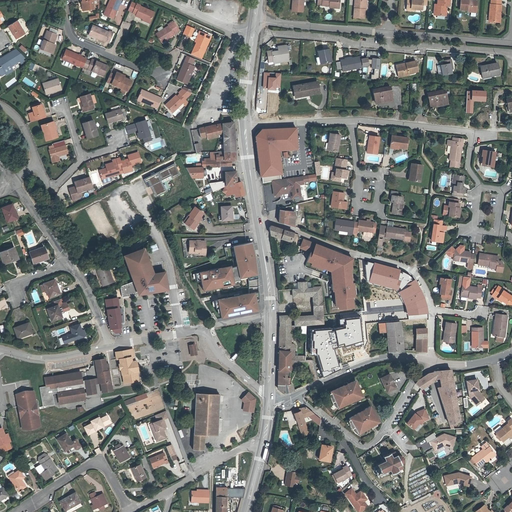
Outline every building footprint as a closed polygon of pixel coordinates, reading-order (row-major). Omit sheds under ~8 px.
[(93,0),(92,0),(82,0),(82,2),(83,11),(94,9),(93,5),(93,0)] [(113,19),(121,0),(109,0),(103,15),(113,19)] [(303,12),(304,0),(292,0),(291,11),(303,12)] [(340,9),(340,0),(317,0),(317,5),(329,6),(329,8),(340,9)] [(367,10),(367,0),(354,0),(353,18),(364,19),(365,10),(367,10)] [(427,5),(427,0),(406,0),(406,11),(415,12),(415,9),(422,10),(422,5),(427,5)] [(447,7),(451,7),(451,0),(437,0),(437,4),(434,4),(433,15),(447,16),(447,7)] [(477,13),(478,1),(469,0),(460,0),(460,10),(468,11),(468,12),(477,13)] [(501,23),(503,5),(502,5),(501,0),(489,0),(488,22),(501,23)] [(150,22),(154,12),(140,6),(140,5),(136,4),(131,2),(128,10),(133,12),(133,13),(136,14),(136,16),(143,19),(150,22)] [(24,34),(16,21),(8,26),(16,39),(24,34)] [(165,40),(174,34),(178,31),(172,21),(168,24),(169,26),(163,29),(159,31),(156,34),(162,43),(165,40)] [(109,42),(113,33),(109,31),(109,32),(92,25),(88,35),(105,42),(105,40),(109,42)] [(191,37),(194,29),(188,26),(184,34),(191,37)] [(50,52),(53,44),(57,35),(47,31),(40,49),(50,52)] [(202,58),(212,36),(200,31),(196,39),(198,39),(197,42),(192,53),(202,58)] [(185,49),(188,36),(181,35),(178,48),(185,49)] [(21,45),(18,47),(24,53),(27,50),(21,45)] [(289,61),(286,45),(278,46),(279,51),(272,52),(272,51),(267,51),(269,62),(273,61),(274,64),(289,61)] [(331,61),(329,49),(318,51),(319,57),(320,63),(321,64),(331,61)] [(10,66),(24,57),(16,50),(0,59),(0,73),(1,76),(5,74),(6,75),(13,71),(10,66)] [(86,60),(86,59),(82,57),(82,56),(71,52),(70,53),(65,51),(62,59),(64,60),(71,63),(78,66),(83,68),(83,66),(86,60)] [(193,65),(195,59),(187,56),(185,61),(193,65)] [(363,66),(368,65),(367,58),(361,59),(361,56),(352,58),(353,60),(345,61),(344,60),(340,60),(341,61),(342,68),(342,71),(363,67),(363,66)] [(380,59),(372,58),(371,68),(374,68),(378,69),(379,69),(380,59)] [(103,76),(108,66),(96,61),(91,59),(90,62),(86,60),(83,66),(88,68),(87,69),(92,71),(97,73),(103,76)] [(452,73),(451,68),(453,68),(451,59),(443,61),(443,65),(440,65),(442,74),(442,75),(452,73)] [(418,71),(415,60),(396,65),(399,77),(408,75),(408,74),(411,73),(412,74),(414,73),(414,72),(418,71)] [(187,84),(194,66),(184,62),(177,80),(187,84)] [(499,74),(497,63),(487,65),(480,67),(482,77),(491,75),(491,76),(499,74)] [(131,81),(124,77),(123,78),(115,74),(115,75),(110,73),(107,81),(111,84),(127,91),(131,81)] [(281,74),(264,73),(263,88),(268,88),(267,90),(276,90),(276,88),(280,88),(281,74)] [(61,89),(57,79),(42,83),(46,94),(61,89)] [(320,94),(317,81),(292,85),(295,99),(320,94)] [(393,101),(390,86),(372,90),(375,104),(393,101)] [(189,104),(185,99),(192,93),(182,89),(178,93),(179,94),(177,96),(176,95),(165,105),(172,113),(177,108),(183,103),(186,106),(189,104)] [(157,109),(162,98),(141,90),(137,100),(157,109)] [(447,104),(445,90),(427,93),(430,107),(447,104)] [(484,102),(485,91),(467,90),(466,113),(473,113),(474,101),(484,102)] [(94,108),(89,94),(80,97),(82,102),(83,107),(82,108),(83,112),(94,108)] [(42,104),(40,103),(32,106),(32,107),(40,105),(43,114),(44,113),(42,104)] [(43,114),(40,105),(32,107),(34,112),(29,114),(31,122),(46,117),(44,113),(43,114)] [(123,118),(120,109),(122,109),(121,106),(119,105),(110,108),(112,112),(105,114),(108,123),(115,120),(123,118)] [(175,116),(180,111),(177,108),(172,113),(175,116)] [(97,135),(93,120),(83,123),(84,128),(86,128),(87,131),(85,132),(87,138),(97,135)] [(152,140),(145,120),(136,123),(138,132),(137,133),(139,139),(143,138),(144,142),(152,140)] [(57,137),(54,128),(53,129),(51,122),(41,125),(46,140),(57,137)] [(235,152),(233,122),(232,122),(222,123),(223,133),(224,152),(235,152)] [(137,131),(134,123),(125,126),(128,134),(137,131)] [(223,133),(222,123),(202,128),(198,129),(200,138),(206,136),(207,139),(219,137),(219,136),(219,134),(223,133)] [(298,149),(296,128),(261,129),(255,136),(260,176),(282,174),(279,151),(298,149)] [(338,152),(340,135),(329,133),(327,151),(338,152)] [(377,154),(379,137),(369,136),(367,152),(377,154)] [(406,149),(408,138),(392,136),(390,145),(396,146),(395,149),(398,149),(398,148),(406,149)] [(68,153),(64,140),(53,144),(54,145),(55,148),(50,149),(49,150),(52,162),(60,160),(58,156),(68,153)] [(458,168),(462,142),(452,141),(448,140),(447,145),(451,146),(449,160),(451,160),(450,166),(450,167),(452,167),(458,168)] [(493,167),(495,152),(483,150),(482,156),(484,156),(483,165),(493,167)] [(132,169),(131,165),(141,162),(138,152),(128,155),(129,159),(120,161),(119,158),(116,159),(120,173),(123,172),(123,171),(132,169)] [(235,160),(235,152),(224,152),(216,152),(216,160),(205,161),(206,167),(231,166),(231,160),(235,160)] [(120,173),(116,159),(112,160),(112,162),(105,165),(106,168),(99,170),(102,179),(110,176),(120,173)] [(175,163),(143,179),(147,187),(150,186),(156,197),(160,195),(161,196),(164,195),(164,193),(167,192),(161,180),(171,176),(172,178),(180,174),(178,170),(179,170),(178,167),(177,167),(175,163)] [(420,182),(422,165),(411,163),(410,172),(411,172),(410,180),(420,182)] [(345,170),(346,166),(335,164),(335,168),(336,169),(336,172),(335,177),(341,178),(345,178),(346,176),(346,171),(346,170),(345,170)] [(203,177),(202,167),(185,168),(191,178),(203,177)] [(236,180),(236,171),(229,172),(225,172),(226,186),(236,180)] [(341,181),(341,178),(335,177),(336,172),(332,172),(331,179),(332,180),(341,181)] [(462,187),(462,183),(463,183),(464,176),(457,175),(456,179),(454,179),(453,186),(454,186),(453,193),(452,192),(451,195),(463,197),(465,187),(463,187),(462,187)] [(306,176),(272,182),(274,195),(275,195),(279,194),(290,192),(291,198),(301,197),(299,185),(300,183),(303,183),(303,182),(306,181),(307,180),(306,176)] [(93,191),(89,177),(84,179),(85,181),(81,182),(81,180),(74,182),(75,186),(68,188),(72,200),(79,198),(78,192),(80,191),(87,189),(88,192),(93,191)] [(244,194),(241,182),(237,183),(236,180),(226,186),(224,186),(225,188),(223,191),(226,193),(227,195),(236,193),(237,196),(244,194)] [(224,186),(224,181),(209,183),(213,191),(224,186)] [(344,193),(333,191),(332,201),(334,202),(333,207),(346,209),(347,203),(343,202),(344,193)] [(397,196),(398,192),(391,191),(390,195),(392,195),(391,202),(394,203),(395,203),(394,206),(393,206),(392,214),(399,215),(400,210),(402,211),(403,204),(400,203),(400,201),(402,201),(402,197),(397,196)] [(449,215),(459,217),(460,208),(458,207),(459,203),(458,203),(449,202),(449,203),(448,206),(450,207),(449,215)] [(17,218),(14,209),(13,209),(11,205),(2,208),(7,222),(17,218)] [(232,220),(231,206),(221,207),(222,220),(232,220)] [(199,218),(203,213),(195,207),(189,215),(190,216),(185,223),(193,229),(199,222),(197,221),(199,218)] [(280,210),(279,223),(287,225),(294,228),(295,212),(280,210)] [(352,235),(354,222),(336,219),(334,230),(347,232),(347,234),(352,235)] [(442,220),(434,219),(431,241),(443,242),(444,233),(440,232),(442,220)] [(358,223),(354,222),(352,235),(357,236),(357,231),(363,232),(372,233),(373,228),(375,228),(376,224),(374,223),(370,222),(367,222),(358,220),(358,223)] [(294,239),(296,234),(271,226),(269,228),(270,235),(291,241),(292,238),(294,239)] [(404,229),(387,227),(385,237),(394,238),(394,236),(403,237),(403,239),(403,240),(407,241),(409,239),(410,239),(410,235),(408,232),(404,232),(404,231),(404,229)] [(329,268),(334,270),(336,290),(335,291),(336,298),(339,298),(340,309),(354,308),(353,297),(355,296),(355,292),(354,292),(354,288),(354,283),(352,284),(350,263),(352,263),(353,259),(342,254),(341,255),(334,252),(334,251),(330,250),(329,252),(326,251),(326,248),(312,243),(304,240),(300,249),(309,252),(310,252),(307,261),(328,269),(329,268)] [(205,254),(205,241),(189,241),(189,251),(199,251),(199,253),(199,254),(205,254)] [(221,308),(223,318),(258,311),(256,303),(259,302),(258,276),(254,256),(252,243),(233,247),(237,266),(230,268),(230,266),(196,273),(198,282),(202,281),(204,292),(236,285),(235,279),(241,278),(241,276),(247,274),(251,293),(216,300),(218,309),(221,308)] [(18,257),(14,247),(0,252),(0,254),(4,265),(10,263),(9,261),(18,257)] [(48,258),(44,248),(40,249),(40,248),(30,252),(34,263),(41,261),(40,259),(43,258),(43,259),(48,258)] [(120,286),(122,297),(130,295),(130,293),(154,289),(156,286),(153,274),(154,273),(144,248),(124,256),(134,281),(134,282),(133,283),(131,282),(120,286)] [(468,268),(472,269),(474,254),(470,254),(470,252),(462,251),(458,250),(455,250),(453,260),(469,262),(468,268)] [(479,254),(478,264),(489,266),(489,267),(496,268),(496,271),(502,272),(503,264),(501,264),(502,261),(498,261),(498,258),(491,257),(491,255),(479,254)] [(386,265),(374,262),(367,261),(367,264),(364,264),(366,281),(398,290),(403,300),(406,308),(406,309),(408,319),(428,318),(428,310),(427,307),(427,305),(424,295),(418,284),(414,279),(406,273),(399,269),(386,265)] [(114,282),(107,265),(96,269),(97,273),(100,272),(101,275),(99,276),(103,286),(114,282)] [(165,272),(157,273),(159,288),(167,287),(165,272)] [(130,293),(130,295),(153,292),(168,289),(167,287),(159,288),(157,273),(154,273),(153,274),(156,286),(154,289),(130,293)] [(440,298),(450,299),(451,291),(448,291),(450,279),(440,278),(439,283),(441,284),(440,294),(441,294),(440,298)] [(60,293),(55,279),(44,284),(40,285),(43,292),(47,291),(49,298),(60,293)] [(295,326),(324,324),(322,286),(313,286),(313,288),(308,288),(307,281),(297,282),(298,289),(292,289),(293,298),(312,297),(313,315),(294,316),(295,326)] [(477,288),(462,286),(461,294),(469,295),(468,297),(468,298),(476,299),(476,297),(480,298),(482,285),(477,285),(477,288)] [(498,286),(492,295),(497,299),(498,298),(502,301),(506,304),(511,304),(511,296),(503,291),(503,290),(498,286)] [(120,315),(119,308),(117,308),(115,298),(105,300),(110,329),(111,329),(115,333),(121,332),(120,323),(118,315),(120,315)] [(69,309),(67,304),(66,302),(62,304),(60,299),(54,301),(56,306),(47,309),(52,321),(62,317),(61,313),(69,309)] [(507,315),(496,313),(493,336),(496,336),(503,337),(504,337),(507,315)] [(313,381),(318,379),(312,360),(305,360),(305,356),(294,356),(295,347),(294,346),(294,345),(293,344),(292,343),(291,343),(290,343),(290,315),(279,315),(279,353),(278,369),(278,389),(283,393),(288,392),(294,390),(293,384),(290,384),(290,370),(294,371),(294,364),(309,365),(313,381)] [(361,340),(359,317),(339,319),(339,324),(343,324),(344,327),(334,329),(314,330),(314,333),(312,333),(312,340),(313,340),(313,347),(316,347),(316,354),(317,354),(322,370),(321,370),(323,377),(340,369),(334,348),(344,345),(344,346),(354,344),(355,346),(362,343),(361,340)] [(400,321),(386,323),(387,332),(401,330),(400,321)] [(453,343),(456,323),(446,322),(445,330),(446,330),(444,341),(453,343)] [(32,333),(28,323),(14,328),(18,338),(32,333)] [(84,338),(79,324),(70,327),(72,334),(62,337),(64,345),(84,338)] [(416,338),(426,338),(427,328),(417,329),(417,324),(406,325),(406,330),(416,329),(416,338)] [(483,347),(483,328),(472,328),(472,340),(474,340),(474,347),(483,347)] [(389,352),(403,350),(401,330),(387,332),(389,352)] [(416,351),(426,352),(426,338),(416,338),(416,351)] [(132,362),(131,357),(134,356),(132,349),(115,352),(117,359),(119,359),(122,374),(123,374),(124,384),(138,381),(136,372),(134,372),(133,367),(132,367),(131,363),(132,362)] [(112,391),(109,371),(107,371),(105,359),(95,360),(98,378),(99,383),(101,383),(103,392),(112,391)] [(451,370),(434,371),(434,372),(434,379),(437,378),(440,378),(440,380),(442,379),(442,382),(443,387),(438,388),(440,393),(439,394),(449,424),(460,420),(451,373),(451,370)] [(87,389),(86,382),(82,382),(80,372),(45,378),(47,388),(40,389),(43,407),(55,405),(53,393),(57,393),(59,404),(86,399),(84,389),(86,389),(87,389)] [(96,393),(95,384),(99,383),(98,378),(83,381),(82,372),(80,372),(82,382),(86,382),(87,389),(86,389),(87,395),(96,393)] [(418,381),(416,383),(421,389),(437,378),(434,379),(434,372),(428,373),(418,381)] [(395,388),(389,374),(381,378),(387,392),(395,388)] [(477,379),(466,381),(469,397),(471,399),(473,397),(478,404),(484,399),(478,391),(477,392),(477,390),(479,390),(477,379)] [(362,396),(355,380),(350,382),(351,383),(348,385),(347,384),(339,387),(330,391),(337,408),(351,402),(350,401),(362,396)] [(38,414),(37,410),(36,410),(35,407),(37,407),(36,403),(35,403),(32,392),(17,395),(19,406),(18,406),(19,410),(20,410),(21,413),(19,413),(20,417),(21,417),(24,428),(39,425),(37,414),(38,414)] [(253,412),(255,399),(248,392),(241,399),(244,402),(243,411),(253,412)] [(127,405),(148,398),(146,394),(125,401),(127,405)] [(217,435),(219,395),(208,394),(203,394),(196,394),(194,449),(203,450),(204,437),(204,434),(208,434),(217,435)] [(479,403),(482,408),(489,403),(486,399),(479,403)] [(379,422),(370,406),(365,409),(366,410),(363,411),(362,410),(358,413),(355,415),(349,418),(358,434),(379,422)] [(306,407),(299,409),(300,411),(294,413),(302,436),(309,433),(302,417),(308,415),(313,413),(307,408),(306,407)] [(424,421),(428,419),(424,409),(417,412),(415,414),(414,413),(407,423),(414,429),(419,422),(421,424),(424,421)] [(163,429),(165,429),(165,427),(162,420),(163,419),(168,417),(166,411),(155,415),(157,421),(153,423),(156,432),(153,433),(156,438),(159,437),(160,440),(166,438),(163,429)] [(99,428),(108,423),(105,417),(100,419),(99,417),(91,421),(92,423),(84,427),(88,434),(96,430),(95,429),(98,427),(99,428)] [(509,437),(511,434),(511,428),(508,424),(496,433),(497,434),(501,440),(502,441),(508,436),(509,437)] [(0,445),(9,442),(6,435),(5,435),(2,428),(0,428),(0,445)] [(74,445),(66,433),(61,437),(59,434),(55,436),(57,439),(65,451),(74,445)] [(452,447),(455,437),(444,434),(430,441),(435,450),(444,445),(452,447)] [(495,454),(486,443),(481,447),(483,449),(472,458),(478,466),(485,461),(488,458),(489,459),(495,454)] [(129,457),(123,445),(121,446),(119,444),(115,446),(116,449),(113,450),(120,463),(129,457)] [(330,461),(332,447),(322,445),(319,459),(330,461)] [(403,468),(401,464),(402,463),(402,462),(403,462),(403,461),(403,460),(403,459),(403,458),(403,457),(402,457),(402,456),(401,456),(400,456),(400,455),(399,455),(398,455),(398,456),(397,456),(395,451),(390,453),(389,453),(390,454),(384,456),(383,456),(383,457),(384,457),(385,461),(381,463),(381,462),(380,462),(381,463),(377,465),(377,464),(376,464),(376,465),(373,466),(372,466),(373,467),(372,467),(372,468),(373,467),(374,469),(373,469),(373,470),(374,469),(375,473),(375,474),(376,473),(376,475),(376,476),(377,476),(378,476),(377,475),(381,474),(381,473),(385,472),(386,472),(386,471),(390,469),(391,473),(391,474),(392,474),(392,473),(398,471),(399,471),(398,470),(403,468)] [(167,462),(163,453),(150,459),(153,467),(167,462)] [(57,470),(48,455),(46,456),(45,454),(39,458),(40,460),(38,461),(41,464),(45,471),(43,472),(41,473),(46,480),(51,477),(49,475),(54,472),(57,470)] [(285,460),(280,465),(287,471),(285,485),(294,487),(295,482),(298,482),(299,477),(296,476),(296,472),(296,468),(285,460)] [(145,477),(140,464),(132,468),(137,481),(145,477)] [(351,475),(347,466),(342,468),(342,469),(333,474),(334,475),(337,481),(338,482),(351,475)] [(21,479),(24,477),(19,470),(9,477),(19,491),(26,486),(22,481),(21,481),(20,480),(21,479)] [(238,470),(228,470),(228,478),(238,479),(238,470)] [(468,486),(471,477),(461,474),(461,476),(457,475),(457,473),(444,476),(446,483),(453,481),(453,484),(458,483),(468,486)] [(216,488),(216,497),(226,497),(241,498),(244,488),(216,488)] [(362,499),(365,497),(361,491),(356,494),(352,488),(345,493),(358,511),(359,511),(368,507),(364,501),(362,499)] [(208,502),(209,490),(205,490),(205,492),(197,491),(192,491),(191,502),(208,502)] [(107,504),(103,494),(97,496),(95,491),(89,494),(94,505),(95,508),(96,509),(99,507),(103,505),(107,504)] [(80,502),(75,492),(60,501),(65,510),(80,502)] [(225,511),(226,497),(216,497),(216,511),(215,511),(225,511)]
